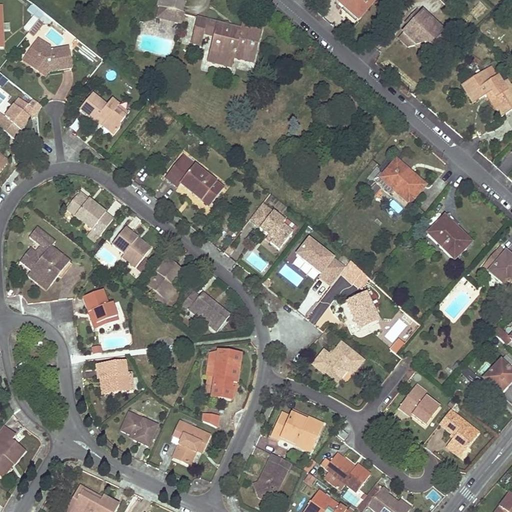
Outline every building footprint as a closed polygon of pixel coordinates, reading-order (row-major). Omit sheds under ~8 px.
[(186,0),(159,0),(158,7),(183,13),(186,0)] [(374,0),(337,0),(335,2),(356,21),(374,0)] [(456,0),(447,0),(443,4),(449,10),(458,1),(456,0)] [(40,19),(44,14),(32,4),(29,9),(40,19)] [(183,13),(158,7),(155,17),(180,24),(183,13)] [(25,26),(30,15),(23,12),(18,23),(25,26)] [(420,15),(416,12),(409,19),(413,22),(409,27),(398,38),(404,44),(416,36),(431,50),(445,36),(421,13),(420,15)] [(23,28),(34,36),(43,23),(32,16),(23,28)] [(196,19),(190,44),(200,46),(203,35),(204,32),(206,22),(196,19)] [(253,63),(261,29),(242,24),(240,30),(239,35),(229,32),(230,28),(206,22),(204,32),(214,34),(213,38),(207,62),(231,69),(234,59),(253,63)] [(431,50),(416,36),(404,44),(408,48),(413,44),(426,56),(431,50)] [(42,68),(45,71),(49,73),(72,69),(68,49),(50,52),(50,51),(38,42),(27,57),(35,63),(31,68),(38,73),(42,68)] [(35,63),(27,57),(23,62),(31,68),(35,63)] [(42,68),(38,73),(45,78),(49,73),(45,71),(42,68)] [(490,82),(496,78),(491,69),(484,73),(490,82)] [(511,98),(511,97),(511,95),(511,91),(510,87),(507,82),(501,85),(497,78),(496,78),(490,82),(484,73),(462,86),(472,104),(485,96),(490,92),(491,95),(489,96),(501,116),(511,109),(511,98)] [(498,118),(501,116),(489,96),(491,95),(490,92),(485,96),(498,118)] [(120,128),(120,125),(125,118),(115,110),(118,107),(111,101),(107,107),(92,96),(81,110),(95,122),(97,121),(99,118),(105,122),(102,125),(114,135),(120,128)] [(39,112),(41,108),(33,101),(29,106),(20,99),(5,118),(0,124),(0,128),(14,139),(23,128),(30,120),(37,117),(39,112)] [(115,110),(125,118),(128,115),(118,107),(115,110)] [(182,158),(180,161),(192,171),(194,167),(182,158)] [(0,168),(0,174),(8,164),(6,161),(0,168)] [(192,171),(180,161),(166,178),(178,188),(180,186),(190,194),(193,191),(196,194),(194,197),(208,208),(223,190),(194,167),(192,171)] [(394,193),(409,205),(425,187),(396,162),(382,177),(397,190),(394,193)] [(394,193),(397,190),(382,177),(380,175),(374,181),(391,196),(394,193)] [(90,205),(89,204),(87,203),(88,201),(79,193),(66,210),(99,236),(112,220),(91,203),(90,205)] [(278,250),(292,233),(282,226),(285,222),(262,204),(249,220),(268,235),(273,239),(270,244),(278,250)] [(470,245),(457,231),(444,218),(427,235),(453,261),(470,245)] [(31,249),(24,258),(35,267),(31,272),(27,276),(30,278),(38,284),(43,278),(51,285),(69,262),(51,247),(55,242),(38,229),(30,238),(41,247),(36,253),(31,249)] [(125,229),(112,245),(124,255),(122,258),(135,269),(148,252),(135,242),(137,239),(125,229)] [(265,239),(270,244),(273,239),(268,235),(265,239)] [(137,239),(135,242),(148,252),(150,249),(140,241),(137,239)] [(319,277),(331,287),(345,269),(309,240),(296,256),(317,272),(320,275),(319,277)] [(511,260),(499,249),(497,251),(509,261),(511,264),(511,260)] [(511,282),(511,264),(509,261),(497,251),(483,268),(507,289),(511,282)] [(35,267),(24,258),(20,263),(31,272),(35,267)] [(164,300),(175,286),(169,282),(177,272),(179,269),(168,260),(147,286),(164,300)] [(144,261),(140,266),(146,270),(150,265),(144,261)] [(146,270),(140,266),(136,270),(142,275),(146,270)] [(51,285),(43,278),(38,284),(46,291),(51,285)] [(164,300),(147,286),(145,289),(166,306),(178,289),(175,286),(164,300)] [(117,321),(111,305),(108,306),(102,292),(83,299),(88,315),(92,313),(98,329),(117,321)] [(214,307),(212,306),(211,304),(213,302),(202,294),(199,297),(192,292),(180,308),(187,314),(189,311),(215,332),(228,315),(216,305),(214,307)] [(379,322),(366,292),(346,302),(355,322),(359,331),(379,322)] [(98,329),(92,313),(88,315),(89,318),(94,330),(98,329)] [(511,335),(510,338),(500,328),(494,335),(505,345),(510,340),(511,341),(511,335)] [(396,355),(404,345),(398,340),(390,350),(396,355)] [(363,362),(352,353),(341,344),(330,358),(324,352),(318,360),(322,363),(317,369),(333,382),(344,369),(347,371),(352,375),(363,362)] [(236,385),(240,355),(218,352),(210,354),(208,366),(215,367),(214,378),(211,399),(230,402),(231,390),(229,389),(230,384),(236,385)] [(511,381),(511,362),(505,356),(483,380),(500,395),(501,394),(511,381)] [(322,363),(318,360),(313,366),(317,369),(322,363)] [(107,394),(132,391),(131,375),(126,376),(124,364),(96,367),(97,379),(100,379),(106,378),(107,394)] [(207,377),(214,378),(215,367),(208,366),(207,377)] [(459,372),(465,377),(470,383),(476,377),(465,366),(459,372)] [(344,369),(333,382),(337,384),(347,371),(344,369)] [(461,376),(457,383),(466,389),(470,382),(461,376)] [(427,392),(418,385),(414,390),(423,397),(425,396),(427,392)] [(414,390),(398,409),(405,414),(406,412),(411,415),(424,426),(439,408),(425,396),(423,397),(414,390)] [(479,432),(450,410),(439,424),(451,433),(455,436),(452,439),(449,444),(462,454),(479,432)] [(307,418),(306,421),(304,424),(289,417),(281,413),(270,437),(278,441),(279,439),(310,453),(322,424),(307,418)] [(133,441),(147,447),(157,427),(129,414),(121,431),(135,438),(133,441)] [(289,417),(304,424),(306,421),(290,414),(289,417)] [(215,428),(217,417),(203,415),(202,422),(215,428)] [(181,462),(188,465),(195,450),(196,446),(204,449),(209,436),(180,423),(173,437),(181,441),(175,455),(183,459),(181,462)] [(0,430),(0,443),(9,432),(3,427),(0,430)] [(347,436),(339,429),(335,434),(343,440),(347,436)] [(0,471),(9,461),(12,464),(13,465),(24,453),(11,442),(15,437),(9,432),(0,443),(0,471)] [(446,447),(459,457),(462,454),(449,444),(446,447)] [(355,469),(353,471),(341,462),(343,459),(337,454),(330,463),(325,459),(320,466),(356,493),(370,476),(358,466),(355,469)] [(280,486),(291,465),(272,455),(261,477),(263,480),(262,483),(258,484),(254,485),(257,493),(270,500),(280,496),(278,489),(279,486),(280,486)] [(355,469),(343,459),(341,462),(353,471),(355,469)] [(9,461),(0,471),(0,476),(1,477),(12,464),(9,461)] [(100,504),(102,500),(80,487),(77,491),(100,504)] [(374,487),(364,500),(370,505),(380,492),(374,487)] [(399,504),(388,496),(390,493),(383,488),(380,492),(370,505),(368,507),(375,511),(408,511),(409,511),(399,504)] [(115,511),(119,506),(104,497),(102,500),(100,504),(77,491),(71,501),(76,504),(71,511),(115,511)] [(344,511),(317,491),(301,511),(344,511)] [(511,511),(511,495),(509,494),(495,511),(511,511)] [(370,505),(364,500),(357,509),(360,511),(364,511),(368,507),(370,505)] [(65,511),(71,511),(76,504),(71,501),(65,511)] [(401,501),(399,504),(409,511),(411,509),(401,501)]
